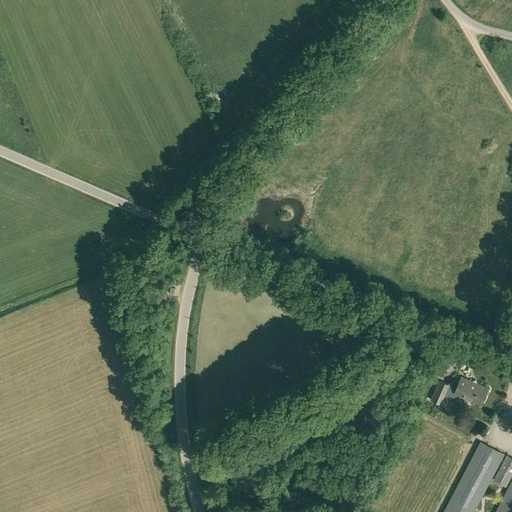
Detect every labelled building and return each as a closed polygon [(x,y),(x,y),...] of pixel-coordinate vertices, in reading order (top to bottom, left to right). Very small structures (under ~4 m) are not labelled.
[(433,88),(444,92),(447,83),(436,79),(433,88)] [(431,399),(441,403),(445,394),(451,397),(455,395),(457,392),(481,403),(488,388),(478,384),(476,379),(472,381),(461,376),(459,381),(456,380),(450,382),(449,384),(440,380),(431,399)] [(474,511),(505,453),(480,440),(442,511),(474,511)] [(493,479),(507,486),(511,475),(511,457),(506,454),(493,479)] [(511,511),(511,478),(494,511),(511,511)]
